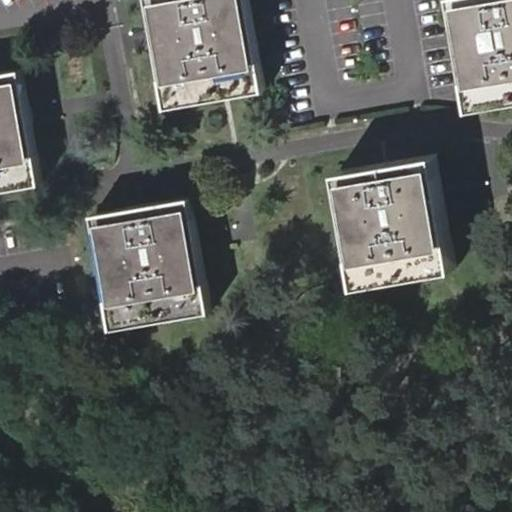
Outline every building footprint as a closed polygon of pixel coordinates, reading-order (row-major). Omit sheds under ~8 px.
[(157,0),(175,102),(275,85),(257,0),(157,0)] [(511,0),(469,0),(487,98),(511,93),(511,0)] [(0,66),(0,188),(49,180),(28,62),(0,66)] [(448,147),(349,164),(372,281),(467,263),(448,147)] [(101,209),(122,324),(221,308),(198,191),(101,209)]
